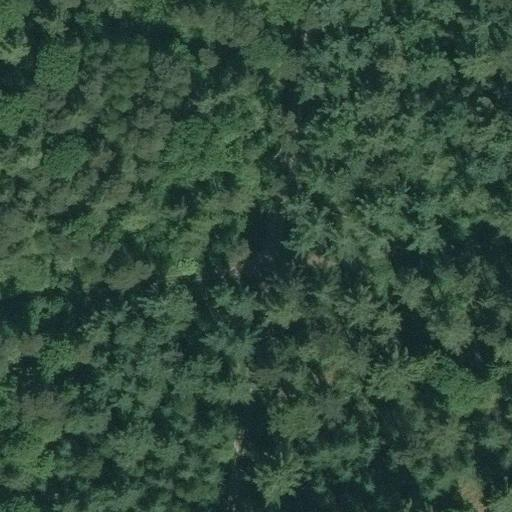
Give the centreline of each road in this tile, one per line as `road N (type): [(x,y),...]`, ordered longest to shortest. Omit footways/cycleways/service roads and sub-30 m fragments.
road 1 (track): [(203,511),(293,0)]
road 2 (track): [(0,294),(511,237)]
